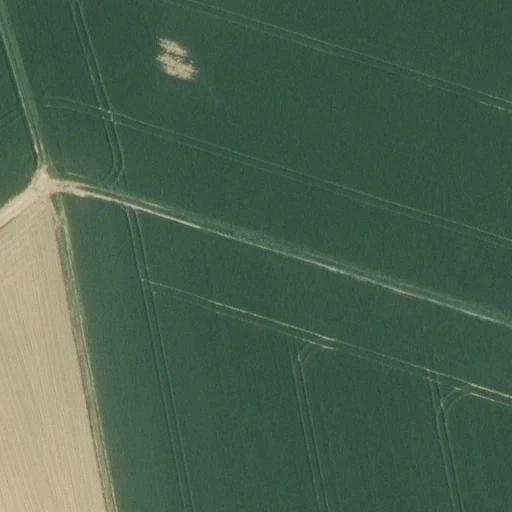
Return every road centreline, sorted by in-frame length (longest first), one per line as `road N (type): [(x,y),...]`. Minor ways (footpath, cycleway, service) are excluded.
road 1 (track): [(39,178),(137,199),(511,319)]
road 2 (track): [(106,511),(39,178)]
road 3 (track): [(39,178),(0,42)]
